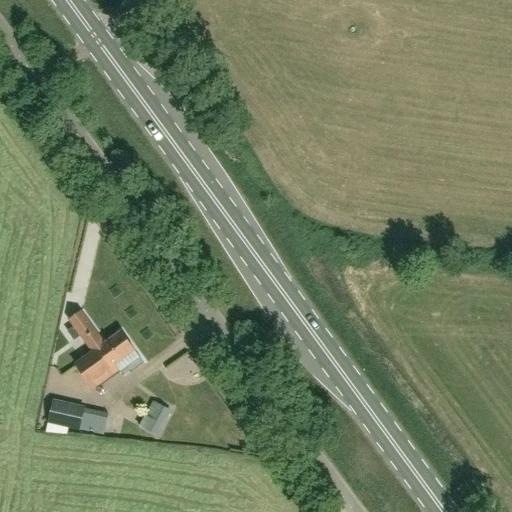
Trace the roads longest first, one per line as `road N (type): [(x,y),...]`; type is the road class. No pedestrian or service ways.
road 1 (primary): [(443,511),(98,42)]
road 2 (unclassified): [(353,511),(39,82)]
